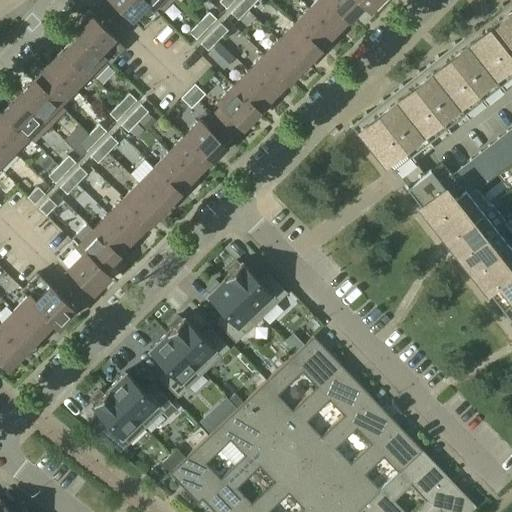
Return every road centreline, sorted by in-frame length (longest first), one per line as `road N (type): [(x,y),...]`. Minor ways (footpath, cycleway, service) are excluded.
road 1 (residential): [(226,206),(495,475)]
road 2 (residential): [(0,441),(226,206)]
road 3 (residential): [(226,206),(439,0)]
